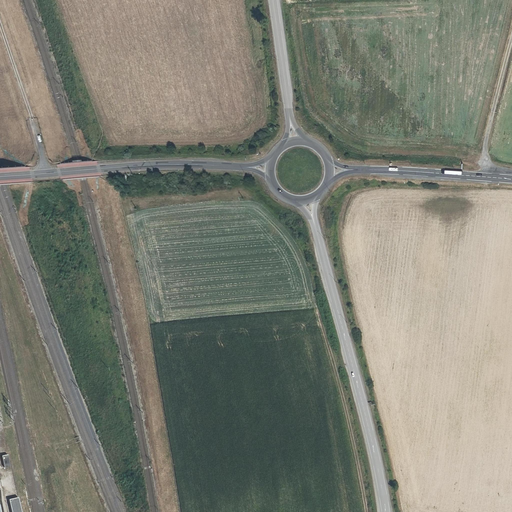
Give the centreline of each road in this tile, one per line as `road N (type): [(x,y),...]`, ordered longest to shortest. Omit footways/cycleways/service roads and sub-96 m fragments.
road 1 (secondary): [(313,221),(385,511)]
road 2 (secondary): [(0,177),(142,165),(244,167)]
road 3 (secondary): [(359,169),(511,178)]
road 4 (track): [(511,178),(483,159),(511,47)]
